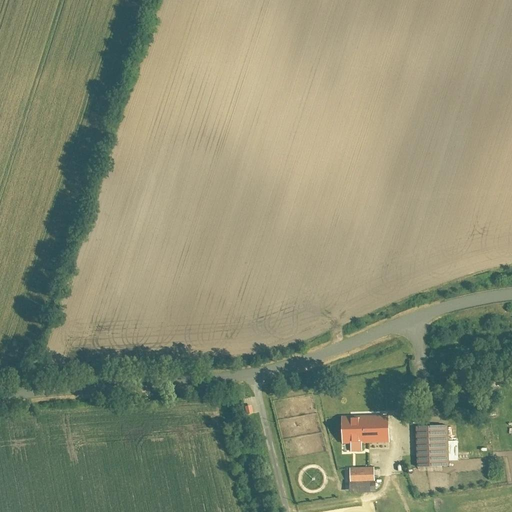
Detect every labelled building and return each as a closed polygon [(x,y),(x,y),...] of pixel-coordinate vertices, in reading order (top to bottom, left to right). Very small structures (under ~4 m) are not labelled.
[(251,405),(245,406),(247,414),(253,412),(251,405)] [(388,415),(343,417),(345,443),(350,442),(351,452),(362,451),(361,442),(389,441),(388,415)] [(446,425),(416,427),(418,467),(448,466),(448,461),(447,441),(446,425)] [(448,461),(459,460),(458,441),(447,441),(448,461)] [(374,467),(350,468),(351,481),(375,480),(374,467)] [(381,491),(380,481),(354,482),(355,493),(381,491)]
